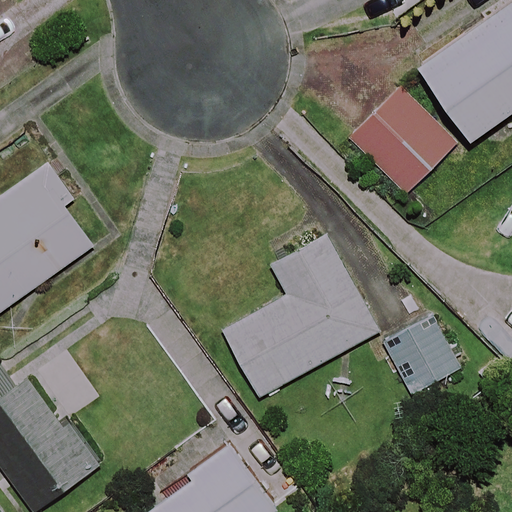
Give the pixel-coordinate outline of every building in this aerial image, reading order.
[(511,2),(420,66),(471,140),(511,111),(511,2)] [(455,143),(401,88),(349,138),(403,194),(455,143)] [(0,310),(90,248),(40,176),(0,203),(0,310)] [(377,331),(325,234),(271,263),(289,296),(226,330),(260,394),(377,331)] [(460,366),(427,311),(380,340),(413,395),(460,366)] [(16,386),(2,366),(0,367),(0,465),(35,511),(41,511),(96,471),(26,378),(16,386)] [(269,511),(231,455),(146,511),(269,511)]
